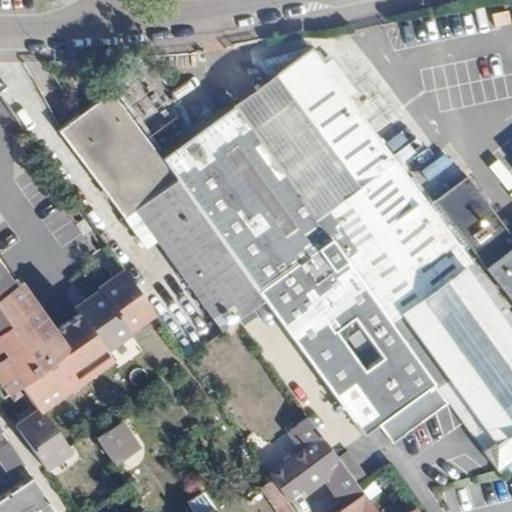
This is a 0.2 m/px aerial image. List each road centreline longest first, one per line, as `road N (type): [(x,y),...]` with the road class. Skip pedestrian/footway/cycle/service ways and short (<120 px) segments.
road 1 (unknown): [(363,10),(493,199)]
road 2 (residential): [(109,26),(275,0)]
